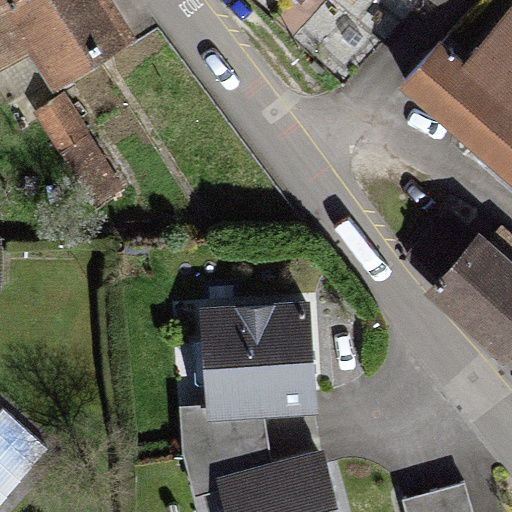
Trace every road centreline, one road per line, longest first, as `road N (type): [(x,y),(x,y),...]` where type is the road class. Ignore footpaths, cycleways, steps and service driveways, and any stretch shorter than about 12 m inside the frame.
road 1 (residential): [(511,459),(339,218),(168,0)]
road 2 (unknown): [(312,132),(463,0)]
